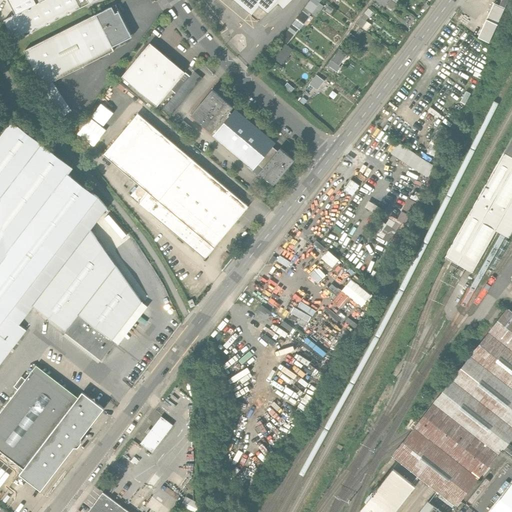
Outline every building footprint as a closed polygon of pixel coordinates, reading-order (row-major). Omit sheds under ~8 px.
[(35,0),(37,4),(26,10),(5,21),(15,41),(97,0),(35,0)] [(35,0),(20,0),(26,10),(37,4),(35,0)] [(236,0),(252,13),(260,4),(269,12),(279,3),(284,8),(292,0),(236,0)] [(291,43),(313,13),(318,17),(327,3),(322,0),(310,0),(284,38),(291,43)] [(112,7),(24,50),(42,86),(114,51),(112,46),(132,37),(120,12),(116,14),(112,7)] [(339,71),(358,38),(349,33),(330,66),(339,71)] [(148,45),(121,78),(156,108),(170,91),(184,74),(148,45)] [(189,78),(184,74),(170,91),(174,95),(157,116),(165,123),(201,80),(193,74),(189,78)] [(320,89),(326,79),(317,74),(311,84),(320,89)] [(52,87),(63,115),(71,112),(59,83),(52,87)] [(233,108),(211,90),(190,116),(212,134),(232,110),(233,108)] [(272,144),(232,110),(212,134),(211,136),(251,169),(256,164),(270,147),(272,144)] [(436,119),(425,112),(417,124),(428,131),(436,119)] [(136,115),(102,155),(138,185),(212,248),(246,207),(136,115)] [(88,121),(76,136),(91,148),(103,132),(88,121)] [(0,204),(44,147),(13,122),(0,138),(0,204)] [(190,130),(182,123),(177,127),(186,135),(190,130)] [(511,139),(445,258),(452,261),(463,268),(472,273),(495,232),(502,236),(508,239),(511,232),(511,139)] [(0,204),(0,268),(70,177),(75,170),(44,147),(0,204)] [(276,152),(270,147),(256,164),(262,169),(276,152)] [(278,149),(276,152),(262,169),(257,174),(273,187),(294,162),(278,149)] [(0,268),(0,369),(28,333),(20,327),(35,307),(93,232),(110,210),(101,200),(70,177),(0,268)] [(353,179),(346,189),(354,195),(361,185),(353,179)] [(203,259),(212,248),(138,185),(128,196),(203,259)] [(144,304),(93,232),(35,307),(69,334),(68,335),(104,363),(118,345),(115,343),(144,304)] [(335,267),(341,259),(330,249),(323,257),(335,267)] [(351,279),(343,291),(365,305),(373,293),(351,279)] [(511,310),(510,309),(409,436),(394,456),(457,506),(511,435),(511,310)] [(0,451),(26,471),(80,400),(38,368),(28,380),(23,376),(14,387),(19,390),(0,414),(0,451)] [(190,375),(183,384),(190,390),(197,381),(190,375)] [(26,471),(22,476),(43,492),(76,449),(80,449),(84,445),(83,439),(106,410),(85,394),(80,400),(26,471)] [(161,417),(141,443),(153,452),(174,426),(161,417)] [(393,469),(360,511),(394,511),(415,487),(393,469)] [(511,511),(511,482),(511,483),(489,511),(511,511)] [(129,511),(103,493),(88,511),(129,511)] [(193,495),(188,504),(202,511),(206,502),(193,495)] [(440,511),(427,502),(419,511),(440,511)]
